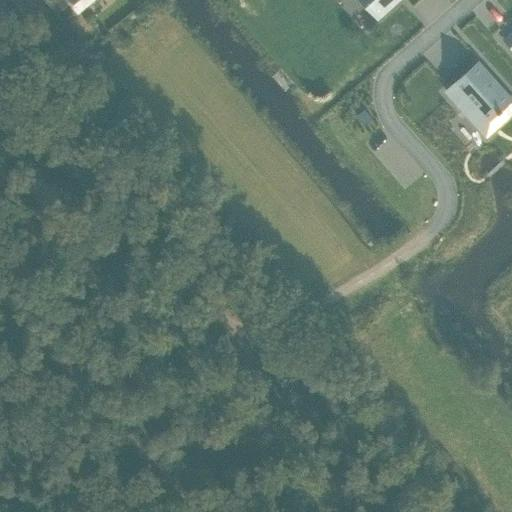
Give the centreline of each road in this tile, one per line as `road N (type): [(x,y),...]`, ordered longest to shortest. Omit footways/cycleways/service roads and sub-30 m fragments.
road 1 (track): [(407,511),(329,428),(276,391),(162,255),(60,195),(0,175)]
road 2 (residential): [(228,328),(273,330),(377,269),(439,220),(445,193),(391,121),(385,81),(468,0)]
road 3 (track): [(184,511),(0,308)]
